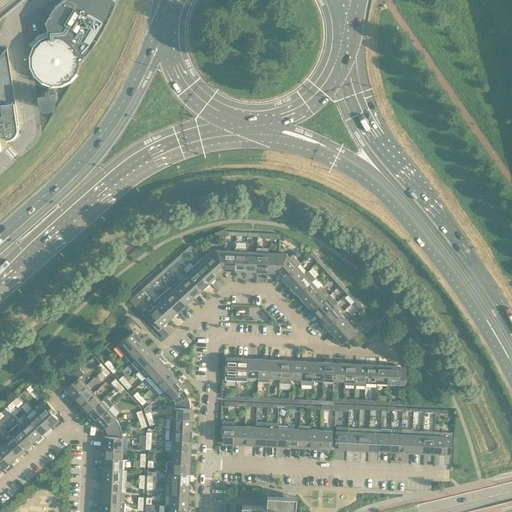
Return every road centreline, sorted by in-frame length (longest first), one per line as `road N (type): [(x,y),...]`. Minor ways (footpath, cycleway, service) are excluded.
road 1 (primary): [(261,126),(353,167),(392,204),(511,375)]
road 2 (primary): [(511,323),(448,226),(385,151),(360,110),(346,57)]
road 3 (trunk): [(0,288),(139,167),(233,125)]
road 4 (trunk): [(158,30),(98,141),(0,235)]
road 5 (residential): [(447,476),(207,464)]
road 6 (unclassified): [(16,20),(27,136),(0,161)]
road 7 (residential): [(198,317),(228,289),(266,290),(306,342)]
road 8 (primary): [(158,30),(181,94),(233,125)]
road 9 (residential): [(207,464),(213,337)]
